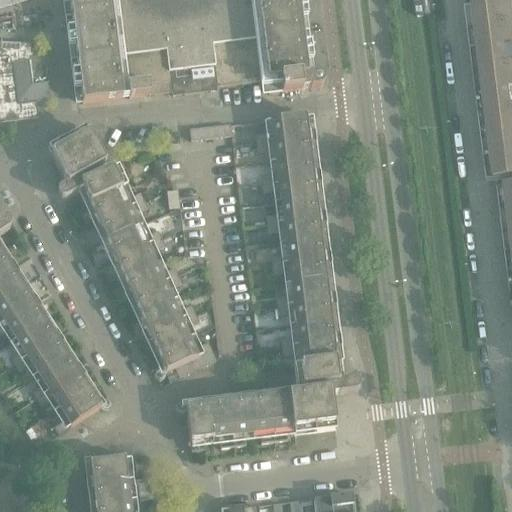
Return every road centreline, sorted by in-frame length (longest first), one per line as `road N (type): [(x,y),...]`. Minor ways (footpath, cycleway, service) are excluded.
road 1 (residential): [(505,398),(456,22)]
road 2 (tertiary): [(364,101),(406,464)]
road 3 (tertiary): [(435,461),(389,99)]
road 4 (residential): [(341,103),(222,116),(180,108),(69,122),(6,168)]
road 5 (residential): [(139,416),(227,370),(202,159)]
road 6 (residential): [(139,416),(6,168)]
road 7 (residential): [(193,493),(406,464)]
